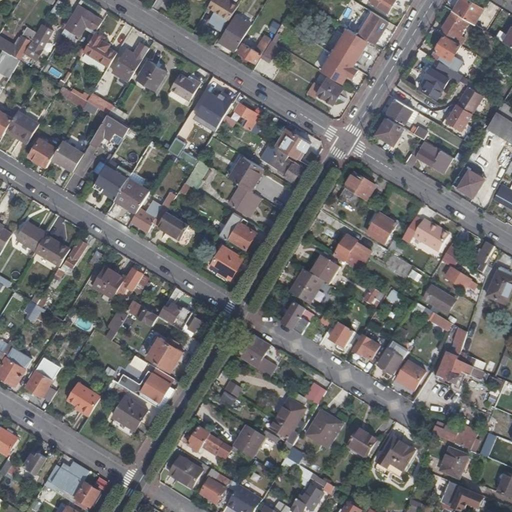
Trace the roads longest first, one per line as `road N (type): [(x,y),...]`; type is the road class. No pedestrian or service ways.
road 1 (residential): [(0,162),(242,311)]
road 2 (residential): [(116,0),(344,140)]
road 3 (residential): [(242,311),(413,426)]
road 4 (residential): [(242,311),(139,483)]
road 5 (residential): [(344,140),(242,311)]
road 6 (residential): [(344,140),(511,245)]
road 7 (residential): [(433,0),(344,140)]
road 8 (residential): [(139,483),(0,397)]
